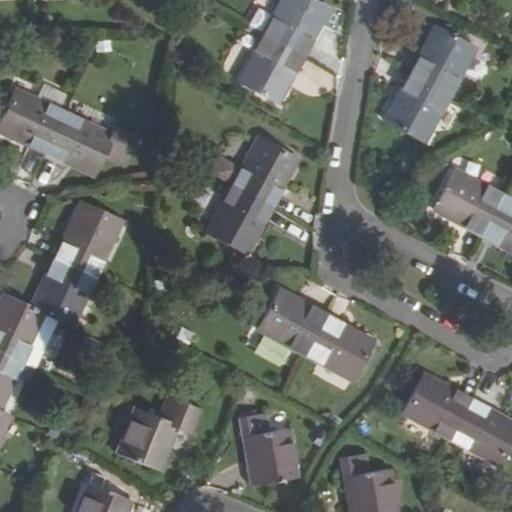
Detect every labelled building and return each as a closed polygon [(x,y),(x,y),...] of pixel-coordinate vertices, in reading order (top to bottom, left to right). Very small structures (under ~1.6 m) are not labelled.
[(311,0),(282,0),(263,33),(304,56),(313,39),(307,36),(313,25),(318,29),(329,9),(311,0)] [(413,2),(406,0),(394,0),(390,13),(407,19),(413,2)] [(318,29),(313,25),(307,36),(313,39),(318,29)] [(418,58),(410,73),(450,95),(475,49),(435,27),(424,46),(431,50),(425,61),(418,58)] [(239,81),(279,103),(290,83),(282,80),(289,67),(296,71),(304,56),(263,33),(239,81)] [(431,50),(424,46),(418,58),(425,61),(431,50)] [(183,50),(173,55),(180,70),(190,65),(183,50)] [(296,71),(289,67),(282,80),(290,83),(296,71)] [(395,100),(385,121),(426,142),(450,95),(410,73),(401,89),(408,93),(403,105),(395,100)] [(43,84),(36,98),(59,109),(66,95),(43,84)] [(36,98),(16,89),(0,122),(0,131),(17,140),(21,132),(32,137),(28,145),(45,153),(64,111),(59,109),(36,98)] [(408,93),(401,89),(395,100),(403,105),(408,93)] [(113,135),(64,111),(45,153),(61,161),(64,153),(77,159),(73,166),(93,176),(103,156),(124,166),(138,137),(117,126),(113,135)] [(21,132),(17,140),(28,145),(32,137),(21,132)] [(232,185),(272,207),(281,191),(274,188),(280,176),(287,179),(297,160),(258,138),(241,169),(232,185)] [(77,159),(64,153),(61,161),(73,166),(77,159)] [(232,185),(241,169),(211,153),(204,164),(212,169),(209,173),(232,185)] [(455,170),(433,209),(453,221),(457,214),(467,220),(463,226),(480,236),(502,196),(455,170)] [(413,175),(401,183),(409,196),(422,187),(413,175)] [(287,179),(280,176),(274,188),(281,191),(287,179)] [(272,207),(232,185),(207,233),(247,255),(258,234),(252,231),(258,220),(264,224),(272,207)] [(511,201),(502,196),(480,236),(496,245),(500,238),(511,244),(507,251),(511,254),(511,201)] [(62,242),(54,259),(96,278),(123,221),(80,201),(67,231),(74,235),(69,245),(62,242)] [(467,220),(457,214),(453,221),(463,226),(467,220)] [(264,224),(258,220),(252,231),(258,234),(264,224)] [(74,235),(67,231),(62,242),(69,245),(74,235)] [(500,238),(496,245),(507,251),(511,244),(500,238)] [(41,287),(32,308),(45,314),(58,320),(73,327),(96,278),(54,259),(47,275),(54,279),(49,290),(41,287)] [(54,279),(47,275),(41,287),(49,290),(54,279)] [(299,299),(280,289),(258,328),(305,354),(327,314),(310,305),(306,312),(296,306),(299,299)] [(0,351),(23,362),(45,314),(32,308),(3,294),(0,301),(0,317),(2,318),(0,321),(0,351)] [(299,299),(296,306),(306,312),(310,305),(299,299)] [(58,320),(45,314),(23,362),(35,368),(58,320)] [(327,314),(305,354),(352,380),(374,339),(354,329),(350,336),(339,330),(343,322),(327,314)] [(343,322),(339,330),(350,336),(354,329),(343,322)] [(0,410),(0,411),(23,362),(0,351),(0,410)] [(445,383),(424,372),(402,414),(449,439),(471,399),(456,390),(452,397),(441,391),(445,383)] [(445,383),(441,391),(452,397),(456,390),(445,383)] [(114,452),(162,472),(168,457),(161,455),(172,427),(179,430),(191,435),(201,408),(168,395),(160,417),(132,406),(114,452)] [(471,399),(449,439),(496,465),(511,436),(511,421),(499,415),(495,422),(484,415),(487,408),(471,399)] [(487,408),(484,415),(495,422),(499,415),(487,408)] [(0,440),(11,416),(0,411),(0,410),(0,440)] [(250,441),(255,470),(247,471),(250,485),(302,477),(293,428),(269,431),(266,414),(238,418),(242,442),(250,441)] [(179,430),(172,427),(161,455),(168,457),(179,430)] [(250,441),(242,442),(247,471),(255,470),(250,441)] [(344,482),(351,481),(355,509),(348,510),(348,511),(400,511),(393,467),(370,471),(367,453),(340,457),(344,482)] [(351,481),(344,482),(348,510),(355,509),(351,481)] [(131,511),(135,502),(87,482),(74,511),(131,511)]
